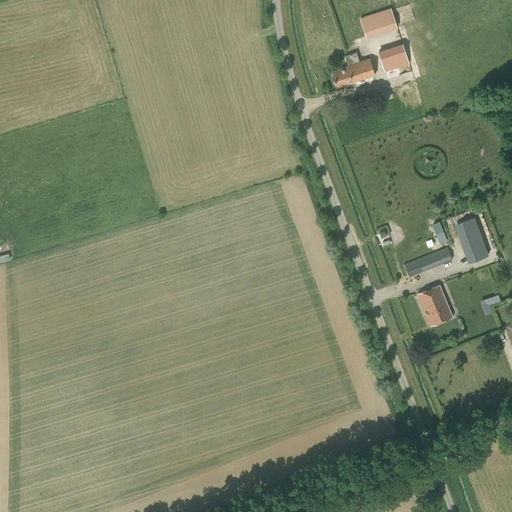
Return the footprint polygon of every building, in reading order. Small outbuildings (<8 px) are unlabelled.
[(366,37),(375,35),(368,16),(360,18),(366,37)] [(384,70),(409,65),(405,43),(380,48),(384,70)] [(369,58),(359,61),(356,52),(344,56),(348,65),(332,71),(337,87),(375,74),(369,58)] [(470,261),(487,255),(473,217),(456,223),(470,261)] [(439,221),(432,224),(439,242),(446,239),(439,221)] [(411,275),(452,259),(447,247),(407,263),(411,275)] [(488,266),(476,270),(481,283),(492,279),(488,266)] [(454,315),(448,301),(444,302),(438,286),(417,295),(430,325),(454,315)]
